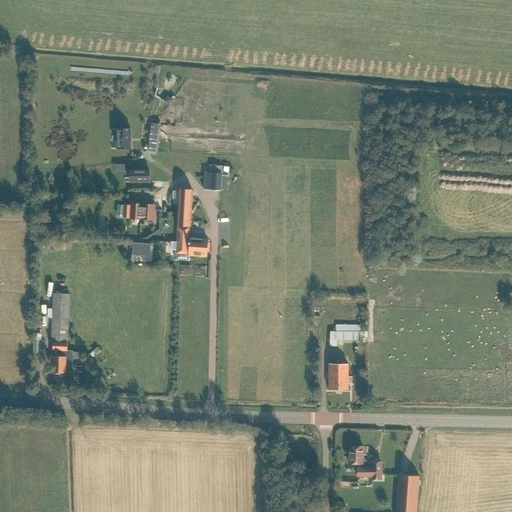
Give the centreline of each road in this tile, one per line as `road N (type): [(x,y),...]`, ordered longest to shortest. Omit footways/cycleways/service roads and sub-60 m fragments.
road 1 (unclassified): [(0,399),(327,418)]
road 2 (unclassified): [(511,422),(327,418)]
